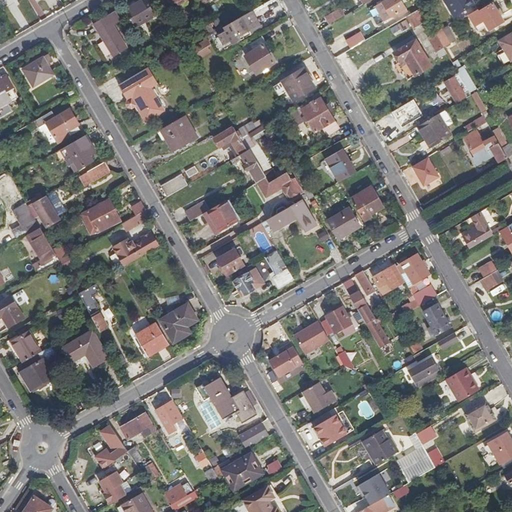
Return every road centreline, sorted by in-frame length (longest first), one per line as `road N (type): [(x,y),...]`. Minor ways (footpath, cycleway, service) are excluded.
road 1 (residential): [(222,322),(48,28)]
road 2 (residential): [(422,227),(290,0)]
road 3 (residential): [(422,227),(247,329)]
road 4 (residential): [(54,441),(216,345)]
road 5 (residential): [(332,511),(240,351)]
road 6 (residential): [(511,380),(422,227)]
